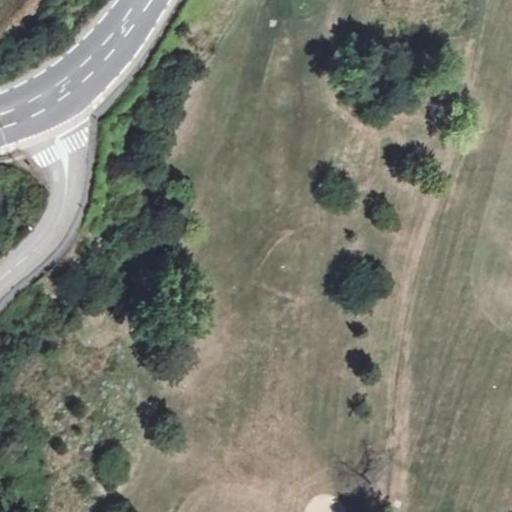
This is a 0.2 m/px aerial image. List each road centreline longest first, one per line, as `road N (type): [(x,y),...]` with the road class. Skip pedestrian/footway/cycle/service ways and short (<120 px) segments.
road 1 (residential): [(51,118),(64,169),(57,217),(43,241),(0,278)]
road 2 (secondary): [(51,118),(118,66),(164,0)]
road 3 (secondary): [(129,0),(39,88)]
